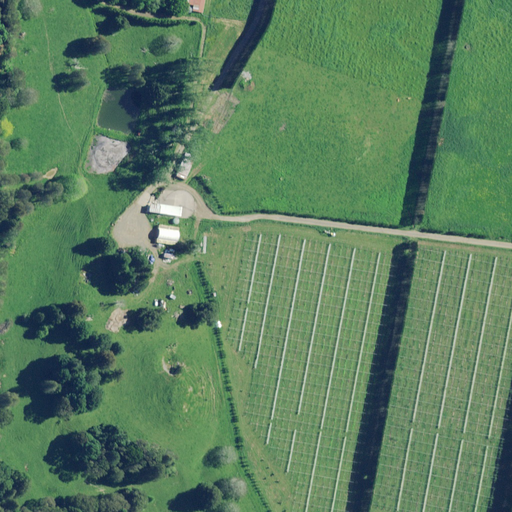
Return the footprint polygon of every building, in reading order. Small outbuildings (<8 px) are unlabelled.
[(182,0),(182,4),(192,6),(191,12),(202,14),(204,0),(182,0)] [(186,153),(176,178),(185,181),(195,156),(186,153)] [(180,208),(147,203),(146,212),(179,217),(180,208)] [(178,229),(157,226),(154,243),(175,246),(178,229)] [(126,250),(117,250),(118,259),(127,259),(126,250)] [(140,254),(139,262),(145,263),(147,255),(140,254)]
